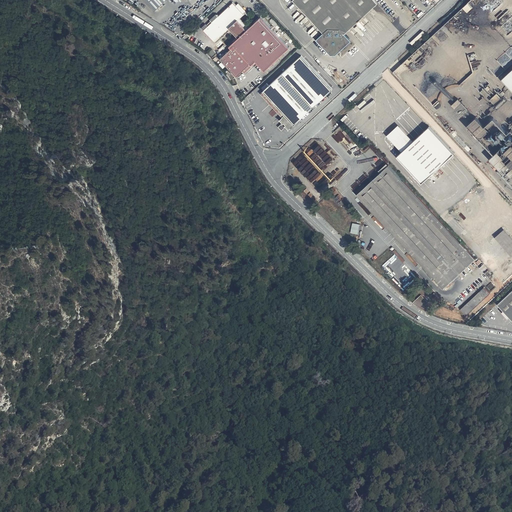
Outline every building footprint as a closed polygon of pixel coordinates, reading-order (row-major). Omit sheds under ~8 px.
[(144,0),(155,12),(168,0),(144,0)] [(378,4),(374,0),(294,0),(293,1),(324,34),(317,41),(331,55),(337,55),(352,42),(345,35),(378,4)] [(470,1),(463,6),(468,11),(474,6),(470,1)] [(206,24),(202,27),(215,42),(230,29),(239,40),(231,47),(232,49),(221,60),(237,78),(241,75),(244,75),(257,62),(266,72),(291,49),(262,18),(251,28),(241,19),(246,15),(248,16),(250,15),(247,12),(239,3),(236,6),(234,2),(219,17),(217,15),(211,20),(212,23),(209,26),(206,24)] [(333,89),(303,57),(261,94),(282,118),(282,120),(284,123),(283,124),(285,127),(286,126),(290,130),(333,89)] [(511,69),(501,80),(511,92),(511,69)] [(497,92),(491,99),(494,102),(501,96),(497,92)] [(452,103),(462,114),(468,109),(459,98),(452,103)] [(474,119),(466,128),(493,155),(489,161),(499,171),(497,173),(511,188),(511,148),(511,147),(511,133),(510,132),(506,134),(493,120),(483,128),(474,119)] [(396,157),(422,184),(454,155),(429,128),(413,142),(398,126),(386,136),(401,153),(396,157)] [(326,165),(333,158),(317,140),(310,146),(293,162),(309,179),(316,173),(326,184),(335,175),(326,165)] [(477,257),(390,163),(357,193),(444,287),(477,257)] [(359,233),(360,223),(353,222),(351,232),(359,233)] [(490,291),(484,285),(460,306),(466,312),(490,291)] [(431,305),(414,287),(404,295),(415,304),(423,308),(428,311),(435,314),(436,312),(426,306),(431,305)] [(511,289),(498,302),(511,317),(511,289)]
